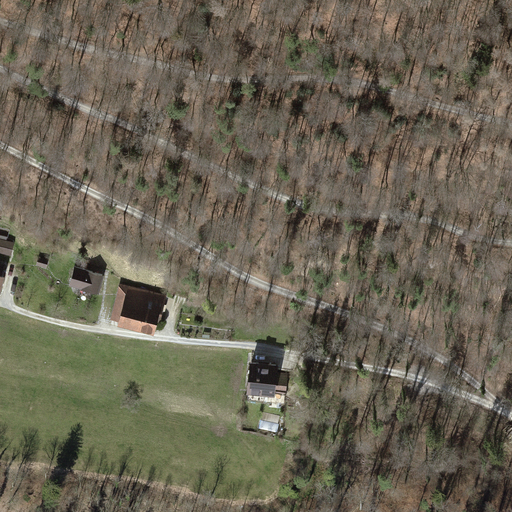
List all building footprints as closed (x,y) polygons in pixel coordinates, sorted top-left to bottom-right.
[(15,242),(0,237),(0,252),(11,255),(15,242)] [(49,259),(38,256),(36,265),(47,267),(49,259)] [(68,283),(99,293),(105,274),(95,271),(74,264),(68,283)] [(118,325),(154,334),(159,318),(165,296),(118,284),(109,319),(119,321),(118,325)] [(251,361),(248,390),(274,392),(275,390),(286,391),(288,373),(277,372),(278,363),(264,362),(251,361)]
